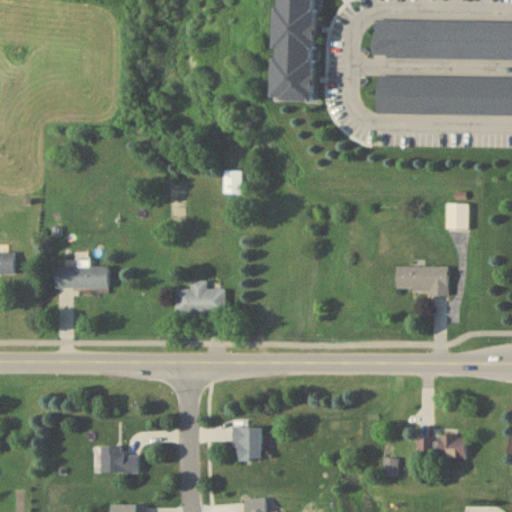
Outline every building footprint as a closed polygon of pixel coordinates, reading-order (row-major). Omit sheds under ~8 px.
[(224,193),(243,193),(243,168),(224,168),(224,193)] [(470,202),(448,202),(448,228),(470,229),(470,202)] [(0,271),(16,272),(16,251),(0,251),(0,271)] [(109,286),(109,266),(56,266),(56,286),(109,286)] [(449,266),(397,266),(397,291),(449,291),(449,266)] [(209,287),(209,280),(192,280),(192,288),(177,288),(177,312),(227,312),(227,287),(209,287)] [(263,425),(236,425),(236,460),(263,460),(263,425)] [(468,457),(468,435),(419,435),(419,457),(468,457)] [(102,471),(140,471),(140,453),(125,453),(125,446),(102,446),(102,471)] [(270,511),(270,496),(247,497),(247,511),(270,511)] [(112,511),(144,511),(145,503),(113,504),(112,511)]
